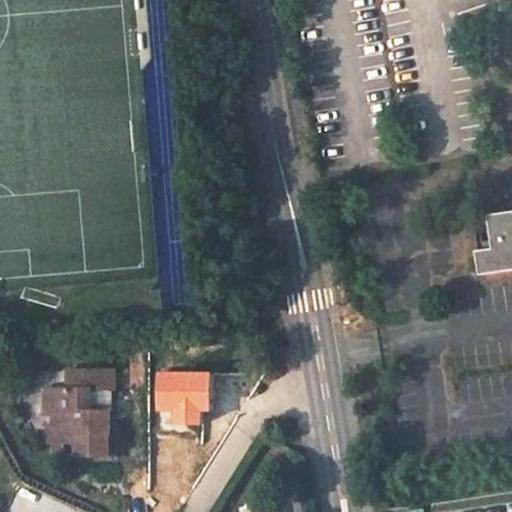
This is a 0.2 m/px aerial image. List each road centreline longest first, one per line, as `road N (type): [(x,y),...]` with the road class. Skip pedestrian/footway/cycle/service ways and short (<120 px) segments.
road 1 (tertiary): [(252,0),(320,377)]
road 2 (residential): [(195,511),(250,420),(284,392),(320,377)]
road 3 (tertiary): [(320,377),(343,511)]
